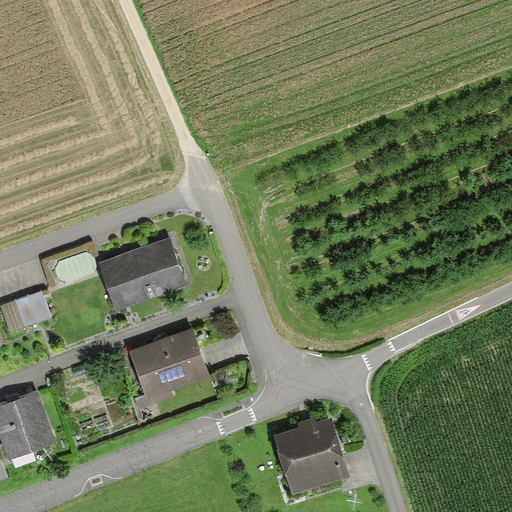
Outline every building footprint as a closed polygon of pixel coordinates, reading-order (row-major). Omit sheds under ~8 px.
[(187,279),(170,234),(141,245),(102,260),(119,305),(187,279)] [(52,314),(43,289),(2,303),(11,329),(52,314)] [(210,371),(191,323),(132,345),(148,389),(135,394),(140,407),(176,394),(172,385),(210,371)] [(57,436),(39,387),(14,396),(0,401),(0,424),(10,452),(11,451),(15,461),(36,454),(33,445),(57,436)] [(349,469),(332,414),(317,419),(316,415),(302,420),(303,424),(278,431),(295,485),(349,469)] [(0,476),(8,474),(0,449),(0,476)]
